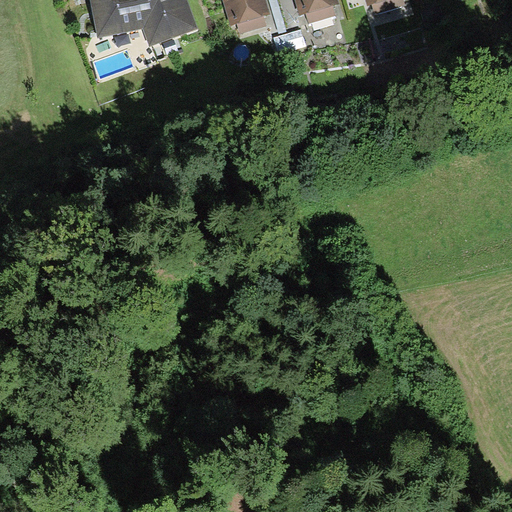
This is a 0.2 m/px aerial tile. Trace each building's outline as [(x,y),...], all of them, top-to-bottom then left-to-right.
[(188,0),(91,0),(99,37),(143,28),(149,47),(199,27),(188,0)] [(266,0),(223,0),(231,25),(238,23),(241,32),(266,25),(263,15),(270,13),(266,0)] [(338,0),(296,0),(301,14),(306,12),(309,22),(336,14),(333,6),(339,4),(338,0)] [(366,0),(368,4),(372,3),(375,14),(405,5),(403,0),(366,0)] [(308,46),(304,32),(280,39),(284,53),(308,46)]
